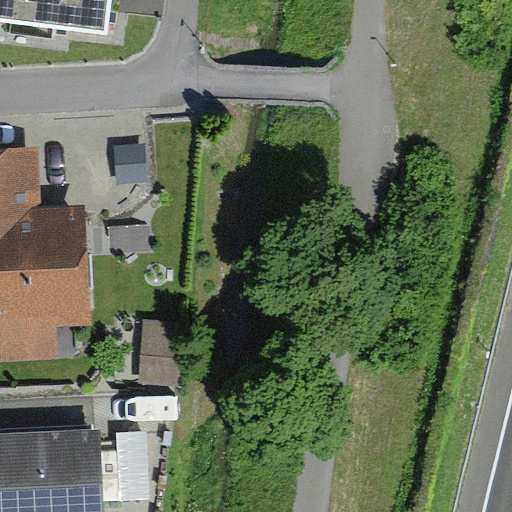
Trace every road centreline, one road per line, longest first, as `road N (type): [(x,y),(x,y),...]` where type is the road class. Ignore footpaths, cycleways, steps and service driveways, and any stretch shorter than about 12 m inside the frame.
road 1 (residential): [(314,511),(364,212),(371,87)]
road 2 (unclassified): [(0,93),(371,87)]
